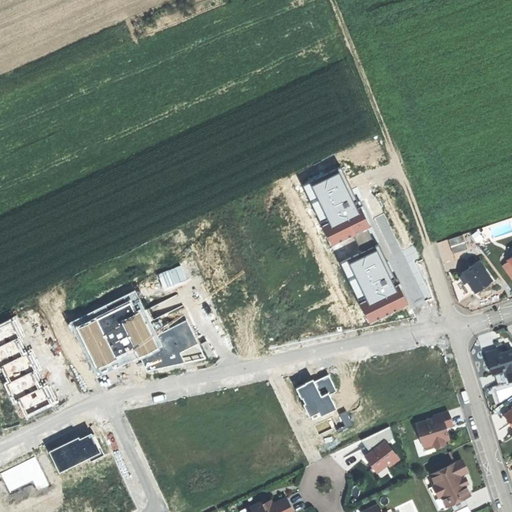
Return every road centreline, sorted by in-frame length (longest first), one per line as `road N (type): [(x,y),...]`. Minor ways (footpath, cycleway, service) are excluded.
road 1 (residential): [(103,400),(456,330)]
road 2 (track): [(431,249),(334,0)]
road 3 (residential): [(510,511),(456,330)]
road 4 (residential): [(148,511),(150,495),(103,400)]
